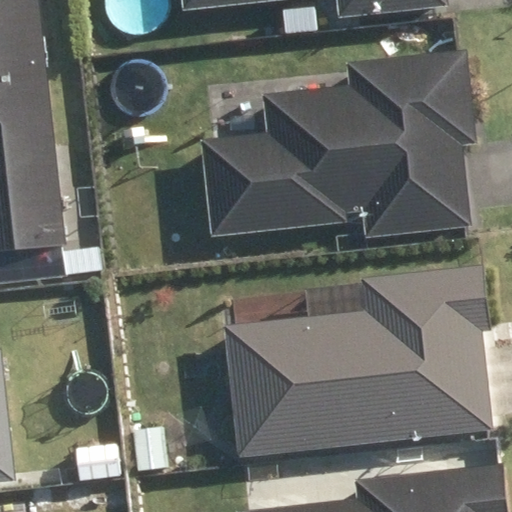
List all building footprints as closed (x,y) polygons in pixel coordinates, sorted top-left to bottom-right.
[(0,0),(0,252),(71,245),(44,0),(0,0)] [(187,0),(189,10),(287,0),(342,0),(344,19),(453,7),(451,0),(187,0)] [(274,133),(208,140),(218,237),(353,224),(352,214),(371,212),(374,238),(476,228),(468,145),(481,144),(471,51),(354,62),(356,86),(270,95),(274,133)] [(230,325),(245,457),(498,430),(487,332),(498,330),(491,264),(366,278),(370,310),(230,325)] [(0,484),(22,482),(7,350),(0,350),(0,484)] [(247,511),(511,511),(511,481),(510,463),(362,480),(364,499),(247,511)]
